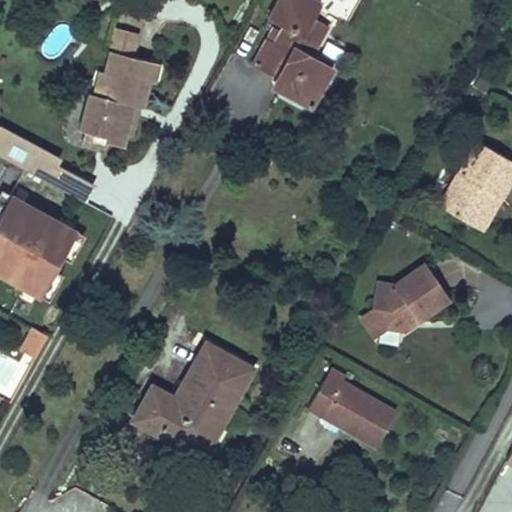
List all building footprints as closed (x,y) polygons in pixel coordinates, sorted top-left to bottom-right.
[(277,76),(275,80),(282,81),(283,86),(276,88),(312,107),(334,68),(309,55),(303,52),(302,34),(304,30),(315,35),(321,24),(311,18),(320,2),(316,0),(279,0),(270,18),(285,26),(273,46),(268,42),(256,64),(277,76)] [(303,52),(309,55),(324,26),(321,24),(315,35),(304,30),(302,34),(303,52)] [(119,30),(114,51),(135,56),(140,35),(119,30)] [(81,129),(87,131),(110,137),(109,142),(127,147),(130,135),(138,104),(143,106),(146,107),(152,80),(157,62),(135,56),(114,51),(108,72),(102,95),(96,94),(91,92),(81,129)] [(157,62),(152,80),(158,81),(162,63),(157,62)] [(103,70),(96,94),(102,95),(108,72),(103,70)] [(275,80),(272,86),(276,88),(283,86),(282,81),(275,80)] [(138,104),(130,135),(136,136),(143,106),(138,104)] [(99,175),(0,130),(0,158),(88,198),(99,175)] [(110,137),(87,131),(84,141),(107,148),(109,142),(110,137)] [(436,211),(472,231),(491,200),(499,204),(511,181),(511,166),(473,145),(436,211)] [(75,234),(7,197),(0,209),(0,227),(23,240),(16,253),(0,244),(0,278),(40,300),(75,234)] [(491,200),(472,231),(480,236),(499,204),(491,200)] [(23,240),(0,227),(0,244),(16,253),(23,240)] [(374,303),(370,326),(391,330),(402,332),(405,318),(411,314),(417,322),(448,300),(425,268),(393,290),(377,287),(374,303)] [(391,330),(370,326),(374,303),(355,317),(373,342),(391,330)] [(405,318),(402,332),(404,331),(417,322),(411,314),(405,318)] [(47,337),(34,328),(29,338),(42,346),(47,337)] [(42,346),(29,338),(22,351),(36,358),(42,346)] [(184,403),(176,399),(154,386),(135,418),(193,451),(210,420),(220,425),(251,368),(207,343),(183,387),(191,391),(184,403)] [(308,411),(324,420),(328,414),(349,426),(344,432),(376,450),(396,414),(343,384),(338,392),(324,384),(308,411)] [(183,387),(176,399),(184,403),(191,391),(183,387)] [(328,414),(324,420),(344,432),(349,426),(328,414)] [(210,420),(193,451),(202,456),(220,425),(210,420)] [(481,463),(492,441),(479,435),(468,457),(481,463)]
